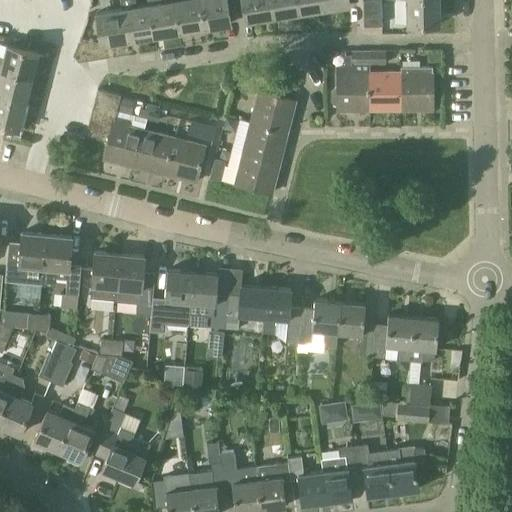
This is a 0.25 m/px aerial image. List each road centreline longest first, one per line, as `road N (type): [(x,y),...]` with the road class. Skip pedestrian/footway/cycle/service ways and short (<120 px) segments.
road 1 (residential): [(483,281),(180,224),(31,185)]
road 2 (residential): [(58,75),(121,64),(132,71),(237,53),(248,44),(484,39)]
road 3 (unclassified): [(483,281),(484,39)]
road 4 (unclassified): [(454,511),(483,281)]
road 5 (residential): [(58,75),(73,16),(0,14)]
